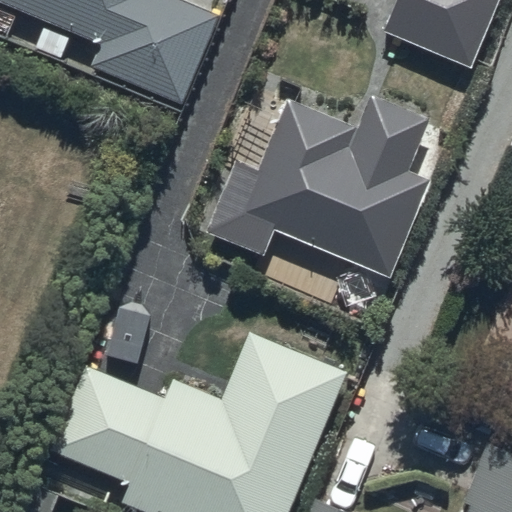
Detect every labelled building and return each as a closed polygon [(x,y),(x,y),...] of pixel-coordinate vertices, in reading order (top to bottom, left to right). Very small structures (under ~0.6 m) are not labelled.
[(179,93),(216,5),(203,0),(14,0),(98,35),(89,56),(179,93)] [(390,0),(381,22),(469,58),(492,0),(390,0)] [(273,220),(388,267),(428,169),(405,160),(427,108),(368,84),(355,116),(285,87),(255,158),(233,149),(203,221),(262,245),(273,220)] [(120,494),(164,511),(282,511),(344,362),(248,322),(220,390),(171,369),(163,388),(84,356),(48,441),(128,474),(120,494)] [(511,511),(511,444),(490,436),(459,511),(511,511)] [(34,483),(21,511),(48,511),(57,493),(34,483)] [(303,511),(359,511),(360,510),(312,491),(303,511)]
